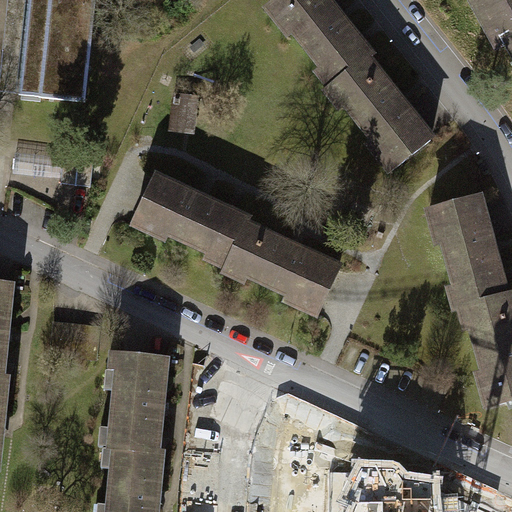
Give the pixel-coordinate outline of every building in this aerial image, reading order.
[(8,0),(0,74),(0,93),(20,95),(29,0),(8,0)] [(29,0),(20,95),(85,102),(94,0),(29,0)] [(281,0),(264,14),(329,97),(367,68),(373,64),(323,0),(281,0)] [(511,43),(511,0),(463,0),(494,54),(503,49),(511,43)] [(511,64),(511,43),(503,49),(511,64)] [(323,101),(388,185),(432,151),(367,68),(329,97),(323,101)] [(65,157),(62,184),(90,187),(93,160),(65,157)] [(128,233),(225,276),(245,231),(248,225),(151,182),(128,233)] [(461,314),(508,302),(481,200),(427,214),(454,316),(461,314)] [(222,282),(319,325),(342,274),(245,231),(225,276),(222,282)] [(13,291),(0,289),(0,383),(4,384),(13,291)] [(488,416),(511,409),(511,300),(508,302),(461,314),(488,416)] [(100,331),(53,328),(51,362),(97,366),(100,331)] [(170,366),(109,360),(106,396),(112,397),(108,435),(102,435),(100,453),(104,454),(161,459),(170,366)] [(335,511),(339,445),(280,443),(279,466),(276,511),(335,511)] [(161,459),(104,454),(102,474),(108,475),(105,511),(98,510),(98,511),(159,511),(165,460),(161,459)] [(355,511),(431,511),(432,487),(362,472),(347,502),(358,507),(355,511)]
